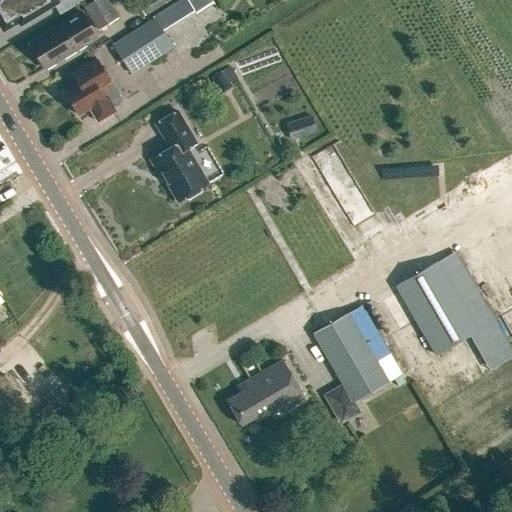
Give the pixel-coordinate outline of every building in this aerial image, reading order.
[(0,0),(0,23),(3,28),(18,18),(20,22),(55,0),(54,0),(0,0)] [(97,29),(117,16),(106,0),(89,0),(82,5),(97,29)] [(195,12),(213,1),(212,0),(177,0),(152,15),(110,43),(130,73),(172,45),(162,30),(194,9),(195,12)] [(144,15),(165,2),(163,0),(142,0),(137,3),(144,15)] [(44,67),(95,36),(80,11),(28,42),(34,52),(35,51),(44,67)] [(96,58),(72,73),(77,81),(62,90),(77,114),(89,107),(96,120),(113,109),(111,106),(121,101),(112,85),(96,58)] [(221,92),(232,86),(223,70),(212,77),(221,92)] [(207,184),(186,149),(195,143),(176,111),(155,124),(169,148),(149,160),(160,178),(162,177),(177,202),(207,184)] [(312,115),(296,120),(301,136),(317,131),(312,115)] [(444,274),(437,261),(394,285),(434,354),(477,330),(495,319),(463,263),(444,274)] [(352,401),(354,400),(388,380),(401,373),(361,304),(312,332),(342,385),(352,401)] [(274,418),(305,400),(282,361),(243,383),(246,389),(226,401),(241,425),(253,418),(255,422),(271,412),(274,418)]
